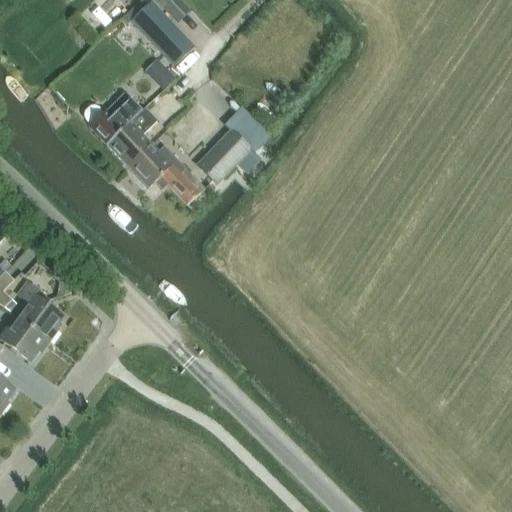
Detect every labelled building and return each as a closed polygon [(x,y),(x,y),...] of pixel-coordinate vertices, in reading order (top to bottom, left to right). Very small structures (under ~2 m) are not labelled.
[(189,13),(176,0),(149,0),(175,27),(189,13)] [(130,24),(173,70),(194,50),(151,4),(130,24)] [(169,90),(179,78),(158,61),(149,72),(169,90)] [(86,123),(90,128),(89,129),(106,147),(141,114),(124,96),(103,115),(98,110),(94,108),(89,109),(84,114),(83,119),(86,123)] [(156,124),(151,118),(144,111),(141,114),(106,147),(127,169),(151,146),(142,137),(156,124)] [(240,143),(250,152),(254,156),(271,138),(257,125),(240,143)] [(217,187),(250,152),(240,143),(230,133),(197,167),(217,187)] [(159,154),(152,147),(151,146),(127,169),(148,191),(154,185),(162,193),(167,187),(185,171),(164,149),(159,154)] [(187,208),(205,191),(185,171),(167,187),(187,208)] [(4,262),(0,266),(0,272),(3,275),(9,267),(4,262)] [(3,294),(13,282),(5,274),(0,279),(0,307),(4,310),(12,302),(3,294)] [(55,331),(63,319),(41,303),(45,298),(27,285),(17,297),(26,304),(15,319),(49,344),(57,332),(55,331)] [(59,286),(57,300),(69,295),(59,286)] [(40,355),(49,344),(15,319),(0,339),(0,342),(30,364),(38,353),(40,355)] [(6,403),(14,392),(0,381),(0,415),(8,405),(6,403)]
